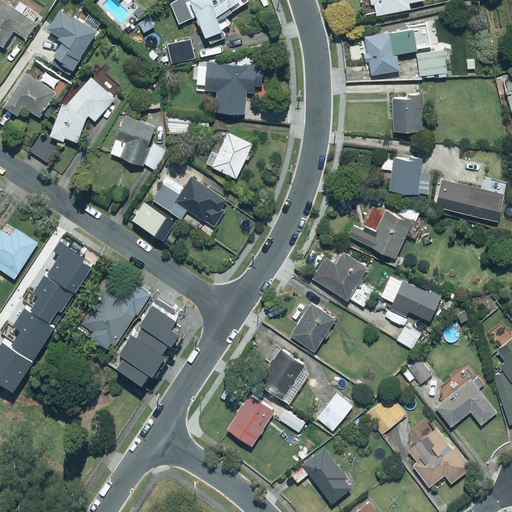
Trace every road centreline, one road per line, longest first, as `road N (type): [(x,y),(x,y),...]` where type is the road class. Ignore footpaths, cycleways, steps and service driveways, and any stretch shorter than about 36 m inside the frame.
road 1 (residential): [(303,0),(319,82),(309,176),(290,224),(233,310)]
road 2 (residential): [(0,157),(233,310)]
road 3 (residential): [(233,310),(158,435)]
road 4 (residential): [(262,511),(158,435)]
